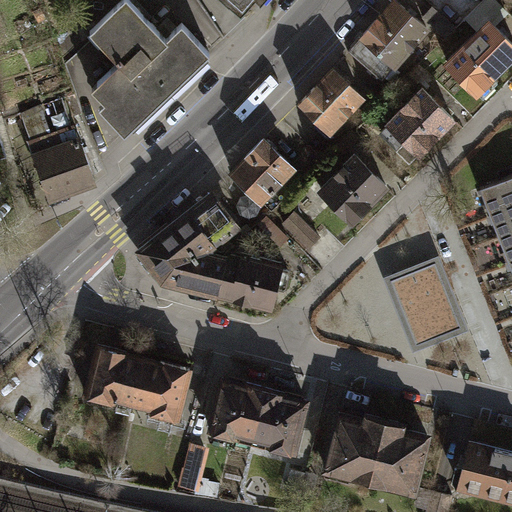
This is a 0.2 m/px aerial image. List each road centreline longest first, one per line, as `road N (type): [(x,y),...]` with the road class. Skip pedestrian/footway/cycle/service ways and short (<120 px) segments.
road 1 (primary): [(58,268),(331,0)]
road 2 (residential): [(266,342),(511,405)]
road 3 (residential): [(266,342),(429,177)]
road 4 (residential): [(429,177),(511,390)]
road 5 (residential): [(58,268),(111,300),(266,342)]
